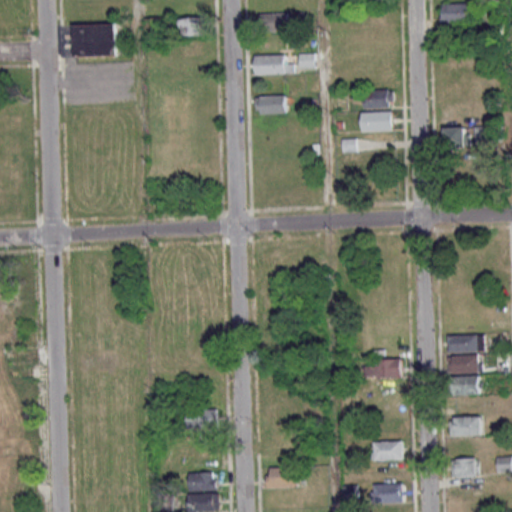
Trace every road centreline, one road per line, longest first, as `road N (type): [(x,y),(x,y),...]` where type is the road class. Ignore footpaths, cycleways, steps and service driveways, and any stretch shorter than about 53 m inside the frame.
road 1 (residential): [(511,213),(0,238)]
road 2 (residential): [(227,0),(242,511)]
road 3 (residential): [(427,511),(412,0)]
road 4 (residential): [(57,511),(43,0)]
